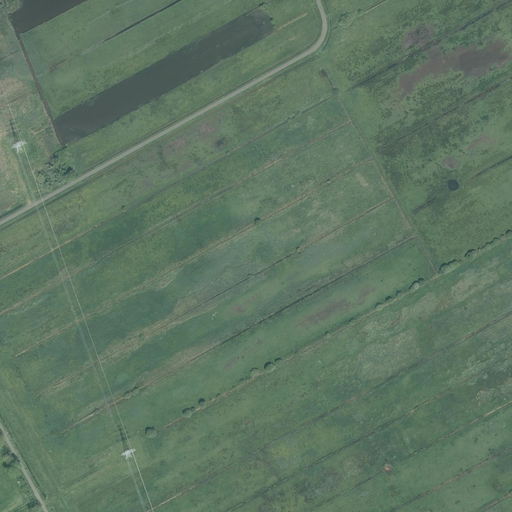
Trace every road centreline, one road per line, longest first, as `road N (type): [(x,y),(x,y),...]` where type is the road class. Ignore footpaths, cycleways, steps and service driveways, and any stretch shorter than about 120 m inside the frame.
road 1 (unclassified): [(0,222),(310,51),(324,24),(317,0)]
road 2 (track): [(69,511),(0,382)]
